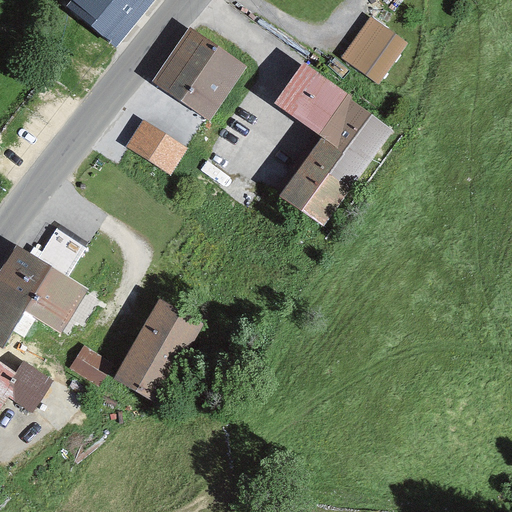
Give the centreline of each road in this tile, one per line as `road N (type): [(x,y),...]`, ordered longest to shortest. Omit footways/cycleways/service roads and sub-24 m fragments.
road 1 (secondary): [(0,240),(187,0)]
road 2 (unknown): [(207,0),(245,36),(261,67),(261,146),(244,184)]
road 3 (unknown): [(43,179),(87,210),(124,261),(116,334)]
